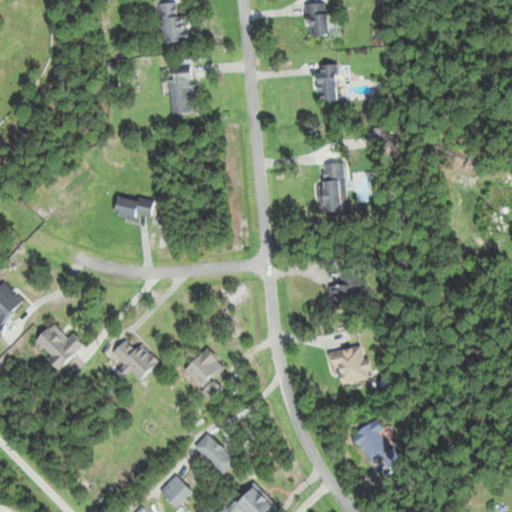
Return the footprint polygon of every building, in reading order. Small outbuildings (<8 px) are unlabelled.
[(158,2),(159,41),(188,40),(187,16),(176,16),(176,2),(158,2)] [(321,2),(307,2),(307,34),(327,34),(327,11),(321,11),(321,2)] [(319,101),(337,100),(335,63),(317,64),(319,101)] [(193,64),(168,66),(171,114),(196,113),(193,64)] [(344,160),(319,162),(323,211),(348,209),(344,160)] [(488,230),(506,230),(507,185),(489,184),(488,230)] [(329,284),(333,308),(354,305),(351,281),(329,284)] [(0,328),(25,303),(3,282),(0,284),(0,328)] [(72,332),(68,336),(53,322),(33,343),(60,369),(84,344),(72,332)] [(127,374),(130,371),(140,381),(159,361),(139,341),(134,346),(126,339),(109,357),(127,374)] [(338,384),(371,377),(363,344),(331,351),(338,384)] [(224,365),(204,347),(180,373),(209,400),(222,387),(212,378),(224,365)] [(399,470),(373,420),(351,432),(377,481),(399,470)] [(195,447),(223,475),(237,461),(209,432),(195,447)] [(177,508),(193,492),(176,476),(160,491),(177,508)] [(271,511),(277,507),(252,483),(222,511),(271,511)]
